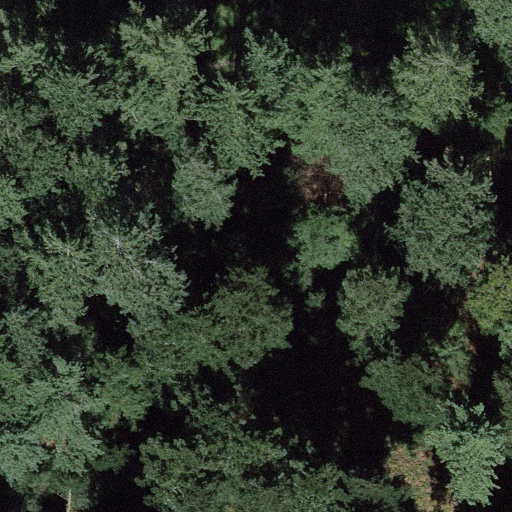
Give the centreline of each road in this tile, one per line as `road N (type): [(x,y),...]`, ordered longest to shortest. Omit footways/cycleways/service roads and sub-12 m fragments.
road 1 (track): [(511,20),(0,101)]
road 2 (track): [(511,230),(377,511)]
